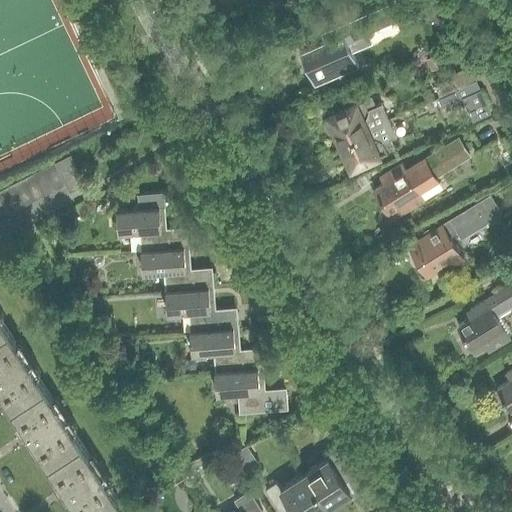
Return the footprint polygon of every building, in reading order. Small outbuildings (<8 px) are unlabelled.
[(413,0),(425,20),(454,3),(452,0),(413,0)] [(311,75),(320,71),(324,80),(334,75),(357,66),(347,42),(401,19),(394,1),(330,28),(334,37),(300,51),(311,75)] [(444,51),(426,59),(431,70),(449,62),(444,51)] [(436,86),(440,96),(478,78),(473,64),(451,73),(454,79),(436,86)] [(492,111),(478,78),(440,96),(436,98),(440,107),(465,97),(473,118),(492,111)] [(329,115),(341,141),(388,119),(381,103),(376,106),(371,96),(329,115)] [(396,135),(388,119),(341,141),(352,166),(394,148),(390,138),(396,135)] [(385,173),(389,179),(374,189),(392,218),(423,199),(420,192),(440,180),(437,176),(471,156),(459,136),(405,168),(402,163),(385,173)] [(70,155),(56,162),(66,184),(69,189),(83,182),(70,155)] [(55,190),(66,184),(56,162),(44,168),(55,190)] [(44,195),(55,190),(44,168),(33,174),(44,195)] [(33,201),(44,195),(33,174),(22,179),(33,201)] [(22,206),(33,201),(22,179),(11,185),(22,206)] [(0,191),(11,212),(22,206),(11,185),(0,190),(0,191)] [(0,191),(0,217),(11,212),(0,191)] [(138,193),(139,208),(117,210),(118,232),(140,230),(141,249),(185,247),(189,246),(188,231),(161,234),(159,206),(165,206),(164,191),(138,193)] [(489,220),(478,202),(408,245),(427,275),(442,266),(446,269),(464,258),(449,234),(458,229),(462,237),(489,220)] [(164,270),(166,290),(209,287),(214,287),(212,272),(187,274),(185,247),(141,249),(143,272),(164,270)] [(473,316),(458,325),(475,353),(486,346),(489,352),(510,339),(495,316),(511,305),(511,291),(508,286),(469,310),(473,316)] [(209,287),(166,290),(167,313),(188,311),(190,331),(233,328),(238,328),(237,312),(211,314),(209,287)] [(213,351),(214,371),(257,368),(263,368),(261,352),(235,354),(233,328),(190,331),(192,353),(213,351)] [(0,388),(11,406),(43,385),(6,329),(0,332),(0,388)] [(257,368),(214,371),(216,393),(237,392),(238,413),(287,409),(286,393),(259,395),(257,368)] [(511,368),(505,373),(509,380),(496,388),(510,410),(511,409),(511,368)] [(33,440),(49,463),(80,442),(43,385),(11,406),(27,430),(22,434),(28,443),(33,440)] [(95,511),(117,498),(80,442),(49,463),(64,487),(59,491),(65,500),(70,496),(80,511),(95,511)] [(304,473),(328,509),(362,487),(334,444),(323,451),(327,458),(304,473)] [(184,470),(206,462),(204,457),(182,465),(184,470)] [(280,511),(323,511),(328,509),(304,473),(281,488),(277,481),(265,489),(280,511)] [(261,511),(263,511),(249,490),(235,499),(242,511),(261,511)]
